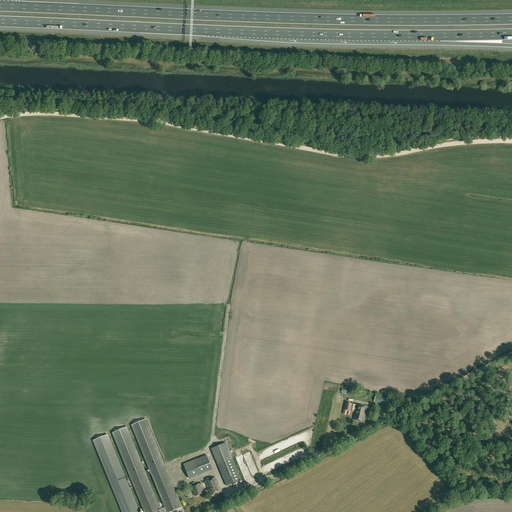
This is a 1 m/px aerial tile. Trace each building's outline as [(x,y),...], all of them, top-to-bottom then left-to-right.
[(381,396),(379,404),(387,406),(388,404),(391,405),(392,400),(389,399),(389,398),(381,396)] [(356,405),(345,402),(344,410),(355,413),(353,420),(364,422),(367,407),(356,405)] [(127,427),(112,433),(144,511),(169,511),(182,507),(146,419),(131,425),(165,508),(162,509),(161,506),(159,507),(127,427)] [(93,441),(121,511),(138,511),(107,435),(93,441)] [(241,480),(232,458),(226,443),(211,449),(226,486),(241,480)] [(189,479),(213,470),(207,455),(183,464),(189,479)] [(221,491),(219,485),(215,477),(205,482),(208,490),(211,496),(221,491)] [(203,493),(200,484),(192,487),(195,496),(203,493)]
